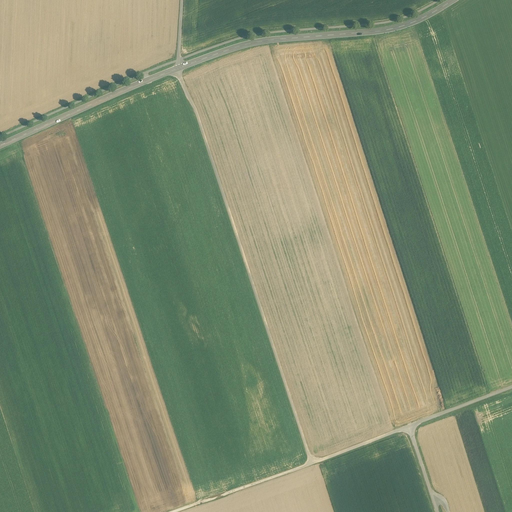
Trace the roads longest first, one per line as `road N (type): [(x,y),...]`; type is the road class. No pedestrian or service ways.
road 1 (track): [(310,464),(175,69)]
road 2 (tertiary): [(454,0),(386,30),(251,43),(178,68)]
road 3 (track): [(407,427),(173,511)]
road 4 (tertiary): [(178,68),(0,145)]
